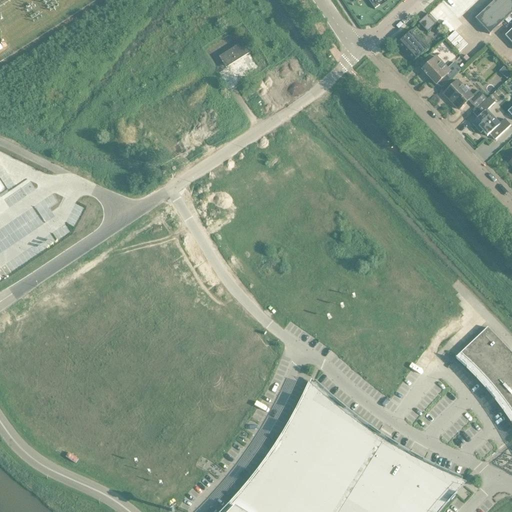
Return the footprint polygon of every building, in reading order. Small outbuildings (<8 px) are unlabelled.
[(380,5),(375,0),(369,0),(375,9),(380,5)] [(440,0),(418,19),(428,31),(440,22),(443,27),(456,16),(456,17),(477,0),(440,0)] [(511,12),(511,0),(495,0),(475,19),(489,34),(511,12)] [(427,48),(412,31),(397,45),(413,61),(427,48)] [(250,53),(243,42),(221,56),(228,67),(250,53)] [(422,70),(436,85),(445,76),(449,80),(461,70),(454,62),(447,68),(436,57),(422,70)] [(444,94),(459,110),(468,101),(472,105),(483,95),(478,90),(472,97),(457,81),(444,94)] [(473,113),(477,118),(472,123),(481,133),(482,131),(487,136),(489,134),(495,140),(510,125),(504,119),(499,123),(486,109),(492,103),(488,98),(473,113)] [(290,172),(270,192),(285,207),(305,188),(290,172)] [(305,188),(285,207),(289,212),(293,216),(314,197),(305,188)] [(270,192),(261,200),(280,221),(289,212),(285,207),(270,192)] [(314,197),(293,216),(302,225),(322,206),(314,197)] [(261,200),(251,209),(270,229),(280,221),(261,200)] [(322,206),(302,225),(310,234),(331,215),(322,206)] [(251,209),(242,218),(261,238),(270,229),(251,209)] [(242,256),(234,264),(263,280),(310,234),(302,225),(293,216),(289,212),(280,221),(270,229),(261,238),(251,247),(242,256)] [(331,215),(310,234),(319,243),(339,224),(331,215)] [(242,218),(232,227),(251,247),(261,238),(242,218)] [(339,224),(319,243),(328,252),(348,233),(339,224)] [(232,227),(223,236),(242,256),(251,247),(232,227)] [(348,233),(328,252),(336,262),(357,242),(348,233)] [(310,234),(263,280),(308,305),(345,271),(336,262),(328,252),(319,243),(310,234)] [(223,236),(209,250),(234,264),(242,256),(223,236)] [(357,242),(336,262),(345,271),(365,251),(357,242)] [(511,419),(511,353),(487,328),(460,354),(511,419)] [(385,439),(313,387),(264,462),(224,511),(436,511),(458,484),(385,439)]
